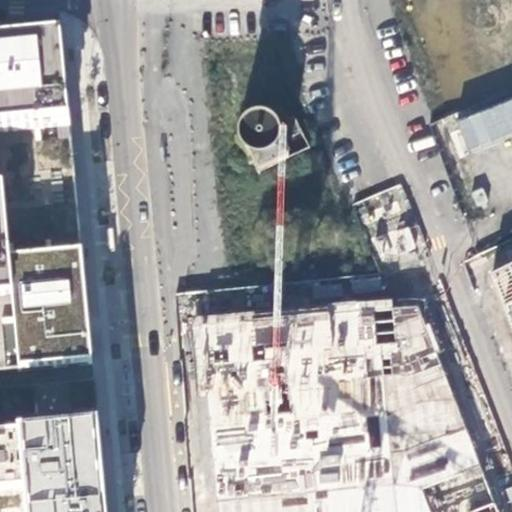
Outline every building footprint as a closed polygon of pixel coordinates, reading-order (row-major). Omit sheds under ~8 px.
[(0,373),(14,372),(96,365),(93,338),(88,292),(87,280),(85,259),(71,124),(69,103),(63,43),(45,42),(23,41),(0,40),(0,373)] [(511,98),(448,123),(461,155),(511,134),(511,98)] [(290,158),(310,149),(295,119),(278,127),(277,123),(271,116),(263,112),(254,113),(245,116),(239,123),(237,133),(238,142),(244,150),(248,152),(259,174),(290,158)] [(381,262),(417,249),(409,226),(373,239),(381,262)] [(511,261),(488,273),(511,332),(511,261)] [(297,299),(199,309),(205,362),(223,511),(495,511),(409,288),(394,290),(337,295),(297,299)] [(21,434),(0,435),(0,511),(105,511),(98,427),(21,434)]
